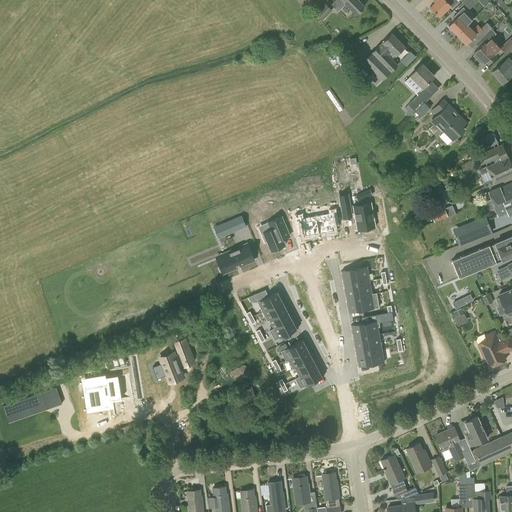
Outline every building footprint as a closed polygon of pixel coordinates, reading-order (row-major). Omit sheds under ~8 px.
[(364,6),(358,0),(335,0),(332,4),(337,10),(345,3),(356,14),(364,6)] [(433,0),(435,2),(429,7),(439,16),(450,5),(451,7),(458,1),(457,0),(433,0)] [(469,8),(477,0),(463,0),(462,1),(469,8)] [(508,14),(511,11),(503,1),(499,5),(508,14)] [(322,20),(332,10),(325,2),(314,12),(322,20)] [(453,20),(448,25),(452,29),(456,34),(457,34),(467,25),(467,24),(472,19),(473,18),(463,8),(462,9),(455,16),(451,19),(453,20)] [(467,25),(457,34),(466,43),(474,35),(479,40),(492,28),(486,22),(481,28),(478,25),(472,30),(467,25)] [(404,46),(391,33),(382,42),(362,61),(372,71),(368,76),(377,84),(381,80),(381,81),(398,65),(391,58),(394,55),(395,56),(404,46)] [(511,36),(510,38),(500,47),(500,48),(506,53),(511,47),(511,36)] [(475,53),(473,55),(481,64),(483,61),(485,63),(495,53),(500,48),(500,47),(491,38),(485,43),(484,42),(474,52),(475,53)] [(347,58),(360,52),(355,42),(346,47),(347,48),(343,50),(347,58)] [(416,55),(410,49),(401,59),(407,64),(416,55)] [(511,73),(511,62),(508,58),(503,63),(502,63),(492,71),(502,83),(511,73)] [(422,87),(434,76),(422,64),(406,79),(413,87),(417,82),(422,87)] [(425,102),(426,101),(418,94),(408,104),(414,110),(424,101),(425,102)] [(431,107),(426,101),(425,102),(424,101),(414,110),(416,112),(412,115),(415,118),(418,115),(421,117),(431,107)] [(414,110),(408,104),(404,107),(412,115),(416,112),(414,110)] [(447,144),(450,144),(455,139),(454,138),(463,128),(461,126),(465,122),(448,104),(431,121),(443,132),(439,136),(447,144)] [(347,126),(355,120),(350,114),(342,120),(347,126)] [(486,186),(493,183),(511,174),(511,168),(502,145),(481,154),(485,163),(493,159),(494,161),(499,159),(500,161),(486,167),(487,170),(481,173),(486,186)] [(511,214),(511,182),(500,187),(488,192),(491,199),(487,200),(486,203),(488,209),(491,210),(494,208),(498,216),(507,213),(509,216),(511,214)] [(341,213),(349,211),(346,194),(337,195),(341,213)] [(280,205),(283,210),(284,214),(292,211),(288,202),(280,205)] [(369,202),(351,206),(356,230),(374,227),(373,223),(375,222),(374,215),(372,216),(369,202)] [(280,205),(280,203),(272,206),(275,213),(283,210),(280,205)] [(434,222),(455,213),(452,205),(431,213),(434,222)] [(319,236),(319,234),(333,231),(332,226),(339,225),(336,208),(328,209),(328,213),(315,215),(314,209),(319,236)] [(302,213),(293,214),(297,234),(304,233),(304,236),(318,234),(319,236),(314,209),(315,215),(303,217),(302,213)] [(269,223),(272,230),(267,233),(275,251),(286,247),(283,240),(290,238),(282,218),(269,223)] [(221,223),(225,234),(234,231),(229,220),(221,223)] [(483,222),(455,232),(460,244),(488,233),(483,222)] [(511,255),(511,235),(489,245),(451,260),(459,278),(511,255)] [(251,261),(244,246),(226,254),(227,257),(220,260),(225,272),(251,261)] [(370,279),(368,266),(342,270),(345,284),(370,279)] [(373,293),(370,279),(345,284),(347,298),(373,293)] [(498,294),(500,297),(495,299),(498,305),(496,306),(499,315),(506,312),(506,314),(509,316),(511,314),(511,288),(509,289),(509,290),(498,294)] [(278,290),(259,301),(264,310),(283,300),(278,290)] [(369,309),(370,313),(376,312),(373,293),(347,298),(350,312),(369,309)] [(473,300),(470,294),(452,303),(455,309),(473,300)] [(488,304),(494,301),(491,294),(485,297),(488,304)] [(264,310),(269,320),(288,309),(283,300),(264,310)] [(207,324),(214,320),(208,307),(201,311),(207,324)] [(293,318),(288,309),(269,320),(273,329),(293,318)] [(460,316),(457,309),(450,313),(453,319),(460,316)] [(226,326),(233,322),(228,312),(220,316),(226,326)] [(377,316),(371,317),(371,321),(352,324),(355,339),(380,334),(377,316)] [(278,338),(276,339),(278,342),(284,339),(282,336),(298,328),(293,318),(273,329),(278,338)] [(494,334),(493,331),(485,335),(487,339),(478,344),(484,357),(485,357),(490,366),(505,359),(503,353),(511,348),(511,341),(509,335),(503,338),(500,332),(494,334)] [(382,348),(380,334),(355,339),(357,353),(382,348)] [(284,349),(289,359),(309,348),(303,338),(288,347),(286,343),(280,346),(282,350),(284,349)] [(150,368),(140,371),(144,384),(155,380),(157,387),(170,382),(165,367),(179,362),(174,345),(164,348),(168,359),(163,361),(162,358),(148,362),(150,368)] [(289,359),(294,368),(313,357),(309,348),(289,359)] [(360,366),(385,362),(382,348),(357,353),(360,366)] [(318,367),(313,357),(294,368),(299,377),(318,367)] [(230,372),(234,381),(239,379),(239,380),(250,375),(245,364),(230,372)] [(323,376),(318,367),(299,377),(304,386),(323,376)] [(224,381),(229,378),(227,374),(228,374),(225,369),(219,372),(224,381)] [(109,373),(98,376),(100,383),(80,389),(86,408),(106,403),(105,399),(116,396),(109,373)] [(227,396),(244,389),(242,384),(230,387),(225,389),(227,396)] [(54,388),(47,390),(51,403),(58,401),(54,388)] [(235,406),(249,400),(255,398),(251,388),(231,396),(235,406)] [(38,393),(3,405),(6,415),(19,411),(21,417),(32,413),(31,411),(37,409),(38,408),(39,408),(39,407),(40,406),(40,405),(41,404),(41,403),(41,402),(41,401),(40,400),(38,393)] [(497,408),(506,406),(504,398),(495,400),(497,408)] [(223,424),(230,421),(227,414),(220,417),(223,424)] [(487,438),(477,416),(471,419),(471,418),(470,419),(464,422),(469,432),(464,435),(469,446),(487,438)] [(466,456),(459,442),(460,441),(454,427),(435,436),(442,450),(448,447),(450,451),(454,461),(466,456)] [(481,464),(509,450),(511,449),(511,431),(483,445),(474,449),(481,464)] [(423,453),(418,443),(406,448),(417,472),(431,465),(425,452),(423,453)] [(469,464),(475,461),(472,453),(466,456),(469,464)] [(394,454),(380,460),(384,467),(383,468),(383,469),(384,469),(386,472),(387,475),(386,476),(395,495),(397,498),(397,499),(400,498),(409,497),(410,497),(409,497),(406,490),(404,485),(404,484),(400,486),(397,481),(402,478),(404,477),(395,456),(394,454)] [(438,456),(431,459),(438,476),(446,472),(438,456)] [(466,473),(466,496),(474,496),(473,477),(469,477),(469,471),(466,473)] [(336,487),(334,472),(322,474),(327,511),(340,511),(340,505),(339,505),(338,498),(339,498),(337,486),(336,487)] [(310,502),(309,492),(308,490),(307,491),(306,476),(305,474),(304,473),(299,474),(298,476),(299,477),(292,478),(295,503),(304,502),(310,502)] [(459,496),(466,496),(466,473),(459,476),(460,484),(458,484),(459,496)] [(282,499),(280,485),(268,487),(271,511),(273,511),(285,511),(283,499),(282,499)] [(228,511),(229,511),(227,500),(226,500),(225,486),(212,488),(214,497),(209,497),(210,507),(215,507),(215,511),(228,511)] [(511,511),(511,487),(505,488),(507,488),(507,495),(499,496),(500,511),(511,511)] [(201,503),(199,489),(187,491),(189,511),(203,511),(202,503),(201,503)] [(254,503),(253,489),(240,490),(243,511),(256,511),(255,503),(254,503)] [(488,511),(488,498),(490,498),(490,491),(479,491),(479,498),(473,499),(473,511),(488,511)] [(415,504),(433,502),(432,492),(414,495),(415,504)] [(414,511),(413,503),(387,507),(388,509),(386,509),(386,511),(414,511)]
